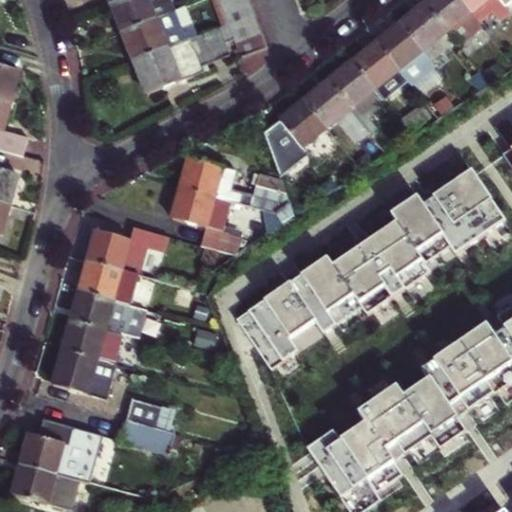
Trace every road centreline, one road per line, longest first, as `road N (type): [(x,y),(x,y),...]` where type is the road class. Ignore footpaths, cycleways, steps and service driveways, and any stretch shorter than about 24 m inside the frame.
road 1 (residential): [(59,174),(146,145),(294,57)]
road 2 (residential): [(0,389),(59,174)]
road 3 (residential): [(38,0),(59,91),(59,174)]
